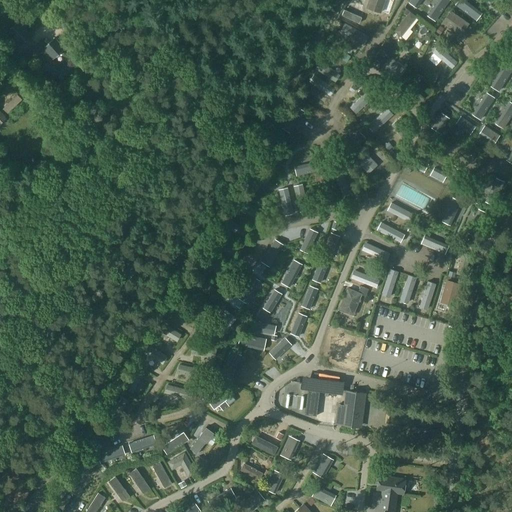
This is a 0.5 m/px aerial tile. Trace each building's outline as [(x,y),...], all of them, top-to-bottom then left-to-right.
[(369,0),(366,9),(381,14),(385,0),(369,0)] [(449,0),(437,0),(427,16),(434,21),(449,0)] [(463,0),(457,0),(454,5),(475,21),(481,13),(463,0)] [(449,11),(441,23),(459,36),(468,24),(449,11)] [(409,12),(393,32),(400,37),(401,37),(415,18),(416,18),(409,12)] [(8,30),(21,43),(31,34),(19,21),(8,30)] [(344,23),(340,30),(364,43),(364,42),(365,42),(365,41),(366,41),(366,40),(367,40),(367,39),(367,38),(367,37),(368,36),(344,23)] [(65,30),(60,35),(65,41),(71,36),(65,30)] [(56,56),(65,48),(54,36),(46,44),(46,45),(43,48),(51,56),(54,54),(56,56)] [(71,37),(66,42),(71,47),(76,42),(71,37)] [(327,43),(323,49),(347,62),(350,56),(327,43)] [(437,45),(432,51),(434,53),(441,59),(452,68),(457,62),(437,45)] [(391,55),(379,69),(395,83),(407,69),(391,55)] [(320,62),(315,69),(335,82),(340,74),(320,62)] [(504,65),(490,87),(498,92),(511,70),(504,65)] [(314,75),(309,82),(329,96),(330,94),(331,94),(332,93),(332,92),(333,91),(333,90),(334,88),(314,75)] [(368,91),(350,107),(356,113),(373,97),(373,96),(373,95),(372,94),(372,93),(371,92),(370,92),(369,92),(368,91)] [(486,93),(472,115),(479,120),(493,98),(486,93)] [(22,100),(17,94),(10,101),(15,106),(22,100)] [(511,104),(509,102),(495,124),(503,129),(511,114),(511,104)] [(296,106),(282,128),(290,134),(304,112),(296,106)] [(386,109),(367,127),(373,133),(392,115),(391,115),(391,114),(391,113),(391,112),(390,111),(389,111),(389,110),(388,110),(387,110),(386,109)] [(441,114),(432,128),(439,133),(448,119),(441,114)] [(391,125),(404,138),(413,129),(401,116),(391,125)] [(461,117),(456,124),(469,134),(474,127),(461,117)] [(485,126),(480,134),(494,143),(499,136),(485,126)] [(359,132),(340,152),(346,158),(365,138),(359,132)] [(278,138),(264,160),(272,165),(286,143),(278,138)] [(366,152),(356,161),(368,173),(378,164),(366,152)] [(415,158),(411,166),(423,172),(428,165),(415,158)] [(319,162),(294,167),(297,177),(322,171),(319,162)] [(261,168),(247,190),(255,195),(269,173),(261,168)] [(434,168),(429,176),(442,183),(446,175),(434,168)] [(341,170),(333,174),(342,196),(350,193),(341,170)] [(455,187),(461,176),(453,172),(447,183),(455,187)] [(328,179),(320,181),(327,205),(335,202),(328,179)] [(496,179),(485,202),(493,206),(504,183),(496,179)] [(302,184),(294,186),(300,212),(308,210),(302,184)] [(287,188),(279,190),(285,215),(293,213),(287,188)] [(452,199),(441,222),(449,226),(460,202),(452,199)] [(241,201),(236,209),(258,222),(262,215),(241,201)] [(391,203),(387,210),(410,222),(414,215),(391,203)] [(478,210),(467,233),(475,237),(486,213),(478,210)] [(229,219),(224,227),(246,241),(250,233),(229,219)] [(381,222),(377,230),(400,242),(404,234),(381,222)] [(309,229),(300,250),(308,253),(317,232),(309,229)] [(331,233),(322,253),(331,257),(339,237),(331,233)] [(425,235),(421,244),(444,254),(448,246),(425,235)] [(217,238),(213,245),(234,259),(239,252),(217,238)] [(275,240),(261,262),(269,267),(283,245),(275,240)] [(366,243),(363,250),(386,261),(390,253),(366,243)] [(461,253),(456,273),(464,275),(469,255),(461,253)] [(205,257),(201,264),(222,278),(227,271),(205,257)] [(294,260),(282,283),(290,287),(302,265),(294,260)] [(320,260),(312,280),(320,283),(328,263),(320,260)] [(390,269),(381,295),(390,298),(398,272),(390,269)] [(355,270),(351,278),(375,288),(379,280),(355,270)] [(408,275),(400,301),(408,304),(416,278),(408,275)] [(194,276),(189,283),(211,297),(215,289),(194,276)] [(252,276),(238,299),(246,303),(259,281),(252,276)] [(446,280),(440,302),(455,306),(461,284),(446,280)] [(427,281),(419,307),(427,310),(436,284),(427,281)] [(309,286),(301,306),(309,310),(318,290),(309,286)] [(369,289),(360,286),(358,293),(362,294),(361,295),(366,296),(369,289)] [(346,288),(338,309),(353,315),(361,294),(346,288)] [(275,290),(263,309),(270,313),(281,294),(275,290)] [(177,300),(172,307),(192,320),(197,313),(177,300)] [(222,309),(212,323),(221,330),(232,316),(222,309)] [(299,314),(291,334),(299,337),(307,317),(299,314)] [(162,322),(158,329),(176,341),(181,333),(162,322)] [(256,322),(254,330),(274,334),(275,326),(256,322)] [(241,337),(239,345),(264,351),(265,342),(241,337)] [(285,339),(269,354),(275,360),(291,345),(285,339)] [(148,344),(143,352),(162,363),(167,356),(148,344)] [(193,345),(192,354),(216,357),(217,349),(193,345)] [(234,351),(224,374),(232,377),(242,354),(234,351)] [(179,365),(178,373),(201,378),(203,370),(179,365)] [(138,367),(126,387),(133,391),(145,372),(138,367)] [(168,385),(166,393),(193,400),(195,392),(168,385)] [(226,388),(208,401),(214,408),(219,405),(225,400),(232,395),(226,388)] [(366,392),(346,389),(344,404),(338,403),(336,422),(362,425),(366,392)] [(121,396),(108,416),(116,420),(128,401),(121,396)] [(94,432),(86,438),(93,449),(101,444),(94,432)] [(184,432),(162,446),(167,454),(189,439),(184,432)] [(204,454),(212,442),(213,440),(203,432),(193,446),(204,454)] [(154,435),(129,443),(132,452),(157,443),(154,435)] [(256,436),(252,443),(274,454),(278,447),(256,436)] [(291,436),(283,455),(291,459),(299,440),(291,436)] [(123,445),(98,454),(101,462),(126,454),(123,445)] [(183,451),(165,461),(170,469),(180,464),(186,477),(195,472),(183,451)] [(80,455),(68,475),(76,480),(82,469),(86,463),(88,460),(80,455)] [(325,455),(315,473),(323,477),(333,459),(325,455)] [(160,462),(153,467),(165,488),(172,484),(160,462)] [(245,464),(241,470),(259,480),(263,473),(245,464)] [(137,469),(130,474),(144,493),(151,488),(137,469)] [(276,470),(267,489),(275,493),(284,474),(276,470)] [(377,490),(382,490),(397,492),(403,493),(406,478),(386,475),(386,474),(379,473),(377,490)] [(116,477),(109,482),(123,501),(130,496),(116,477)] [(66,482),(54,501),(61,505),(72,485),(66,482)] [(318,486),(314,494),(332,503),(336,495),(318,486)] [(231,488),(208,500),(212,508),(235,496),(231,488)] [(394,511),(397,492),(382,490),(380,507),(379,507),(378,511),(394,511)] [(259,492),(239,509),(241,511),(248,511),(264,499),(259,492)] [(98,493),(86,511),(95,511),(105,497),(98,493)] [(195,503),(183,511),(184,511),(197,511),(200,510),(195,503)] [(310,511),(302,503),(292,511),(310,511)]
